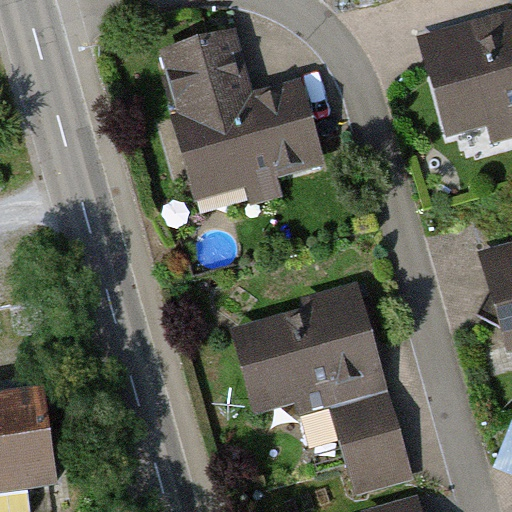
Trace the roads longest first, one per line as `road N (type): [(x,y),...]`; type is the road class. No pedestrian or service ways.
road 1 (residential): [(281,0),(343,49),(370,103),(483,511)]
road 2 (tertiary): [(172,511),(35,30)]
